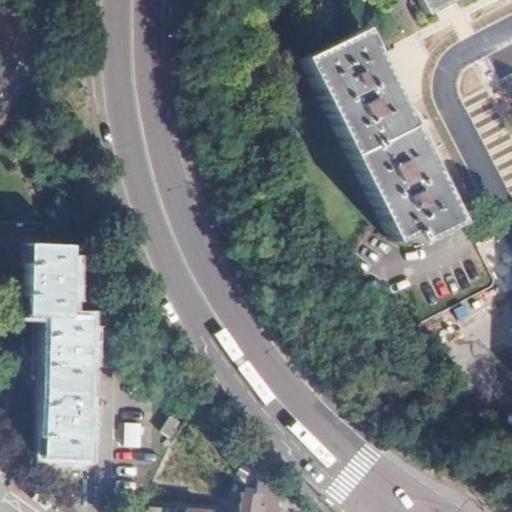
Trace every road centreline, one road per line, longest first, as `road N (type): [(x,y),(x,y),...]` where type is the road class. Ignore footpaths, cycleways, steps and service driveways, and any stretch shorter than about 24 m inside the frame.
road 1 (secondary): [(254,378),(202,302),(144,144),(131,0)]
road 2 (residential): [(511,29),(422,73),(511,252)]
road 3 (secondary): [(413,499),(254,378)]
road 4 (secondary): [(254,378),(335,490),(363,511)]
